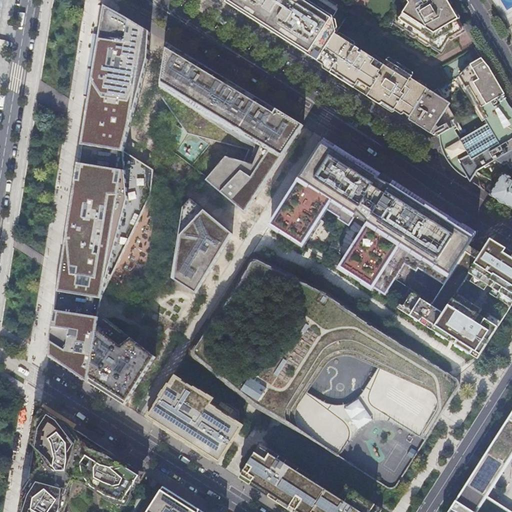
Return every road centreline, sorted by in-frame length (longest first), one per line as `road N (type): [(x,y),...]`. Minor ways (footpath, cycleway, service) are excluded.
road 1 (residential): [(150,0),(511,229)]
road 2 (residential): [(0,352),(249,511)]
road 3 (residential): [(28,0),(0,171)]
